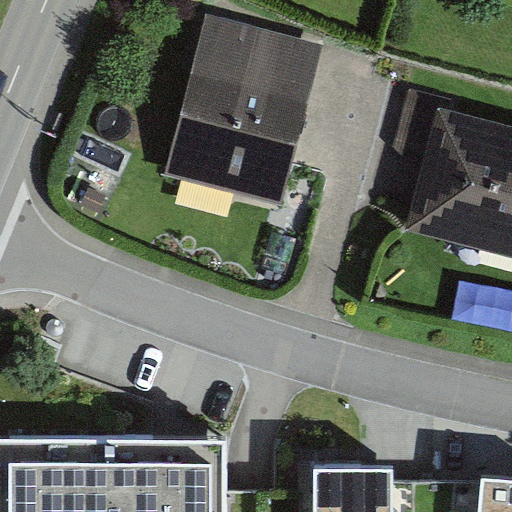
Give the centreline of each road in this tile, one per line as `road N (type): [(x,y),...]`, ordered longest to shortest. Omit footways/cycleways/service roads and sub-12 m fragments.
road 1 (residential): [(0,235),(287,350),(511,409)]
road 2 (tertiary): [(49,0),(0,117)]
